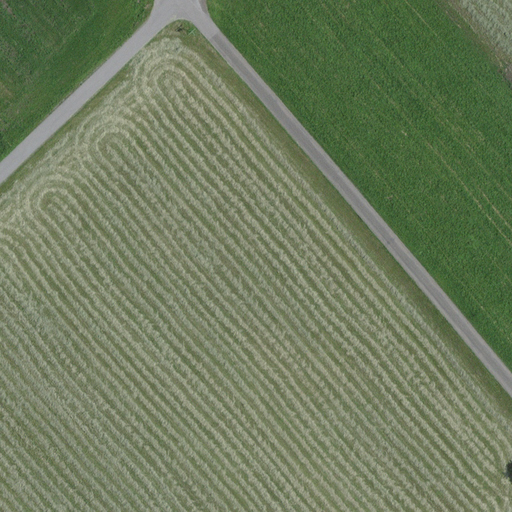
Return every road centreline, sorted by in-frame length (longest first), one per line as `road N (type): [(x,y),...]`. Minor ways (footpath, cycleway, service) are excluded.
road 1 (track): [(511,376),(190,0)]
road 2 (track): [(180,0),(0,181)]
